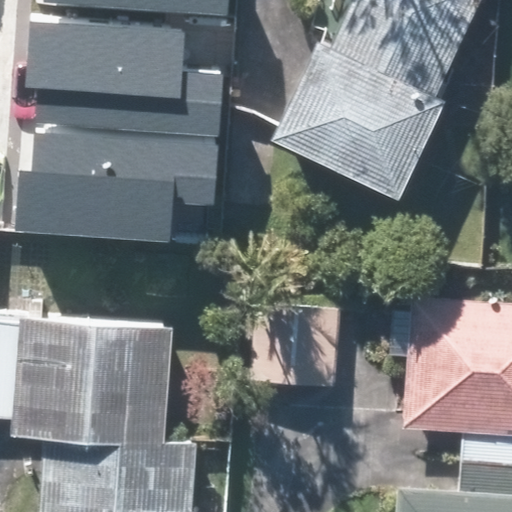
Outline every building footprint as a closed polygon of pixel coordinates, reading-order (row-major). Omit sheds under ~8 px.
[(319,33),(272,131),(399,191),(446,94),(437,89),(479,0),(349,0),(331,39),(319,33)] [(185,13),(35,1),(31,56),(42,57),(39,95),(225,109),(229,54),(182,50),(185,13)] [(23,144),(19,199),(169,211),(172,174),(219,178),(223,122),(37,107),(34,145),(23,144)] [(262,224),(264,140),(229,139),(227,223),(262,224)] [(394,481),(391,511),(511,511),(511,301),(411,295),(402,423),(462,427),(458,485),(394,481)] [(340,301),(254,296),(248,378),(334,384),(340,301)] [(0,412),(14,413),(13,429),(46,430),(41,511),(193,511),(197,438),(169,437),(176,321),(0,311),(0,412)]
